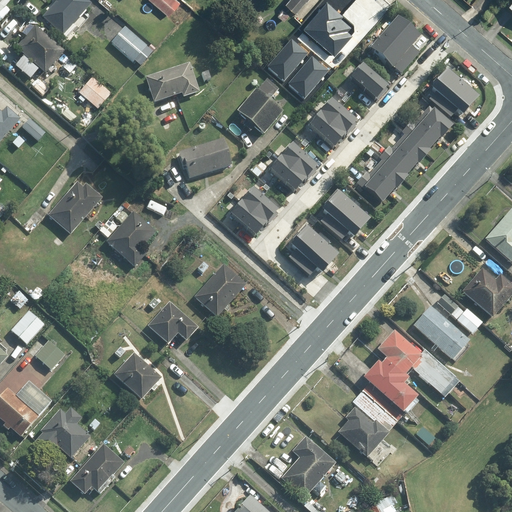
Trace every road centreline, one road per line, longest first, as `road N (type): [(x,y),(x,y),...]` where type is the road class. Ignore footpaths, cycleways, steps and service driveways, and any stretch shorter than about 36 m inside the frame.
road 1 (residential): [(335,314),(266,244),(457,28)]
road 2 (residential): [(335,314),(511,117)]
road 3 (residential): [(159,511),(335,314)]
